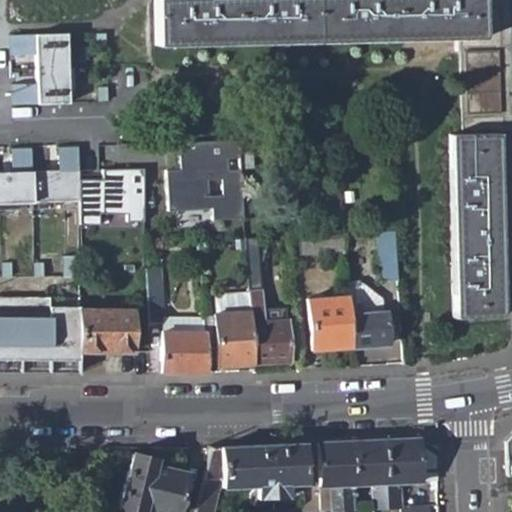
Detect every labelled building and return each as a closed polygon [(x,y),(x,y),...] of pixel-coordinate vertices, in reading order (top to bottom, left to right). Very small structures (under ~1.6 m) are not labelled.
[(489,36),(487,0),(153,0),(155,45),(489,36)] [(11,103),(66,101),(64,32),(8,34),(9,53),(34,53),(35,81),(10,82),(11,103)] [(506,277),(501,49),(456,50),(458,136),(446,137),(450,318),(500,317),(499,277),(506,277)] [(212,218),(243,217),(239,140),(180,142),(182,167),(163,167),(167,210),(212,208),(212,218)] [(0,202),(77,200),(75,144),(57,145),(58,170),(30,171),(30,146),(9,146),(10,171),(0,171),(0,202)] [(389,214),(376,215),(377,230),(375,230),(380,280),(395,278),(389,214)] [(343,225),(299,228),(301,252),(344,250),(343,225)] [(258,236),(245,237),(248,293),(249,313),(262,312),(258,236)] [(62,276),(77,275),(77,255),(62,255),(62,276)] [(160,267),(144,268),(147,323),(163,322),(160,267)] [(360,280),(346,281),(348,313),(380,311),(379,299),(360,280)] [(243,293),(214,295),(216,313),(243,312),(243,293)] [(216,365),(252,363),(249,321),(249,313),(248,293),(243,293),(243,312),(216,313),(214,314),(216,365)] [(77,352),(77,309),(77,305),(47,305),(47,296),(0,295),(0,370),(77,371),(77,352)] [(310,347),(350,345),(348,314),(347,295),(308,298),(310,347)] [(77,352),(130,352),(130,309),(77,309),(77,352)] [(348,314),(350,345),(385,343),(383,311),(380,311),(348,314)] [(252,363),(289,361),(287,318),(249,321),(252,363)] [(160,371),(204,372),(202,331),(160,332),(160,371)] [(415,438),(316,443),(320,511),(353,509),(352,483),(373,483),(373,491),(371,491),(372,508),(399,507),(398,490),(395,490),(395,481),(440,480),(439,454),(415,438)] [(212,511),(217,495),(222,489),(302,485),(300,443),(207,448),(190,511),(212,511)] [(148,458),(128,453),(114,509),(125,511),(172,511),(182,474),(147,465),(148,458)] [(401,503),(401,511),(431,511),(431,504),(401,503)]
